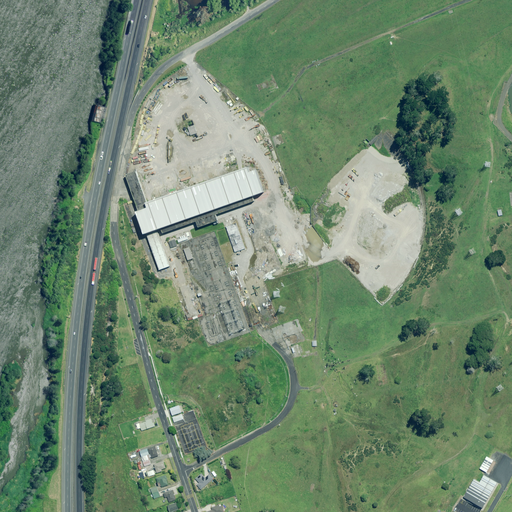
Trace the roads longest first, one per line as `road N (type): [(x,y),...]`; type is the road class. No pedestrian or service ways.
road 1 (residential): [(181,472),(116,241),(130,124),(144,89),(166,64),(274,0)]
road 2 (trunk): [(67,511),(81,267),(136,0)]
road 3 (trunk): [(146,0),(90,285),(79,511)]
road 4 (unclassified): [(266,336),(290,364),(286,410),(181,472)]
